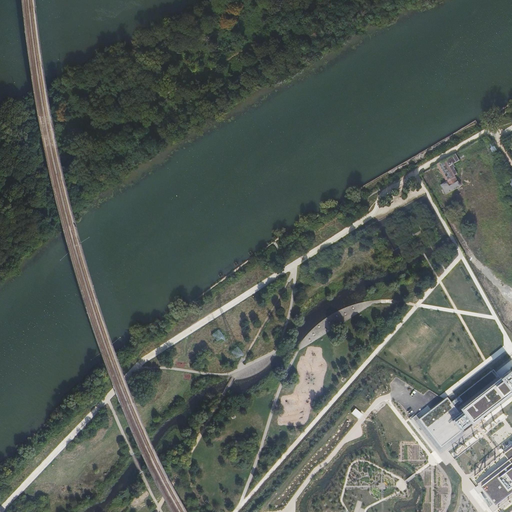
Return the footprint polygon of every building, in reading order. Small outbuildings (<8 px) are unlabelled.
[(460,157),(457,152),(452,155),(436,164),(446,182),(441,185),(446,194),(460,186),(457,180),(454,175),(457,173),(454,167),(455,166),(453,163),(456,161),(455,160),(460,157)] [(186,511),(180,501),(174,490),(166,475),(159,460),(150,441),(141,422),(132,399),(120,368),(109,379),(119,405),(125,419),(134,439),(146,466),(158,490),(170,511),(186,511)] [(511,372),(509,369),(465,405),(461,408),(460,409),(462,412),(454,419),(460,428),(469,421),(470,422),(476,418),(485,411),(511,388),(511,372)] [(483,379),(487,384),(498,376),(493,371),(483,379)] [(511,458),(479,484),(498,508),(511,497),(511,458)]
